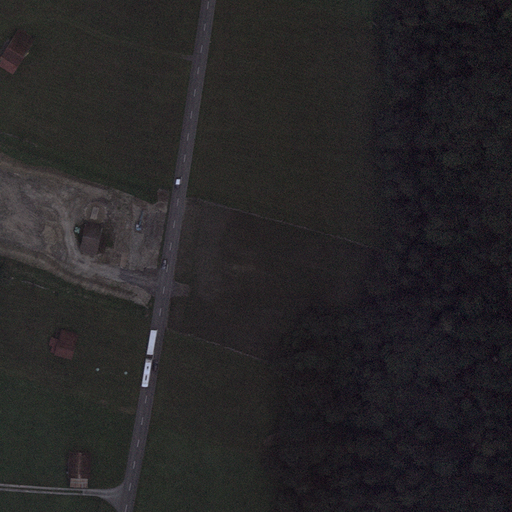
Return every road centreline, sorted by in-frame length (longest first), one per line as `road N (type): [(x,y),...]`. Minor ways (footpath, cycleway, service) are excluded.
road 1 (secondary): [(207,0),(127,511)]
road 2 (track): [(198,58),(104,38),(58,17),(9,26)]
road 3 (track): [(131,492),(0,486)]
